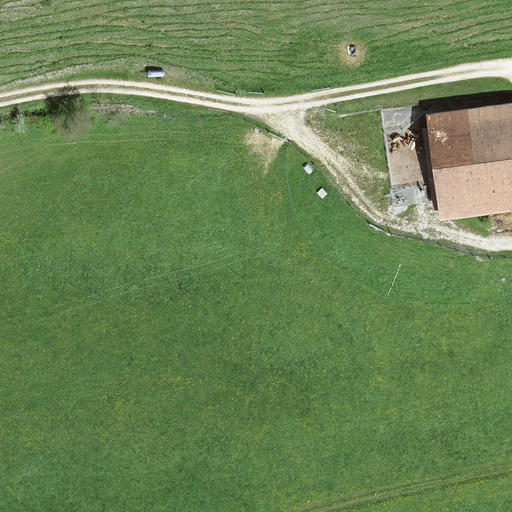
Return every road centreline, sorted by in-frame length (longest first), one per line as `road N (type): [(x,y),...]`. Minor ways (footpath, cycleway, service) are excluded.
road 1 (track): [(511,67),(232,107),(90,86),(0,99)]
road 2 (track): [(323,511),(511,472)]
